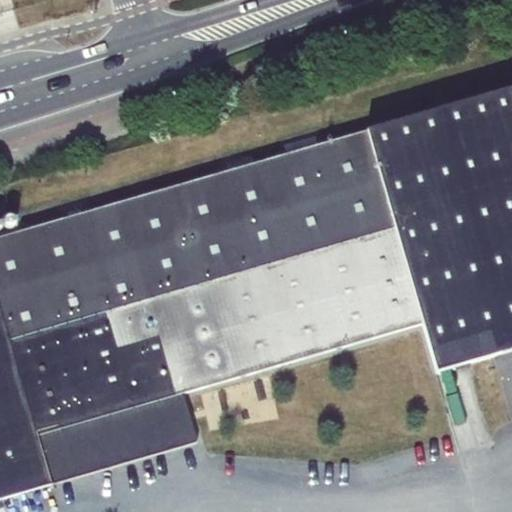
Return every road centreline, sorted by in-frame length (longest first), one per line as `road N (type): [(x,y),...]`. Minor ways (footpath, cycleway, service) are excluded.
road 1 (secondary): [(153,72),(348,0)]
road 2 (secondary): [(0,118),(153,72)]
road 3 (secondary): [(143,37),(0,79)]
road 4 (secondary): [(269,0),(143,37)]
